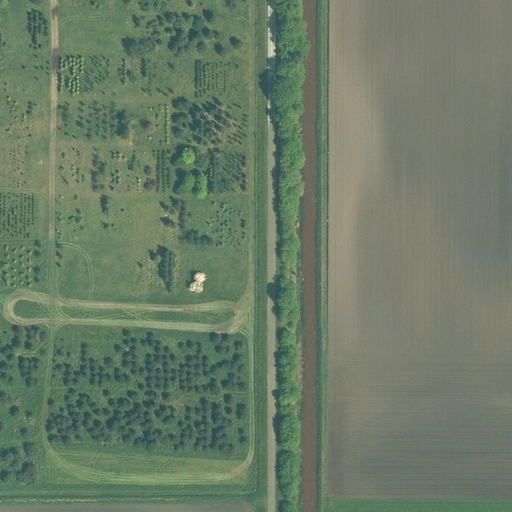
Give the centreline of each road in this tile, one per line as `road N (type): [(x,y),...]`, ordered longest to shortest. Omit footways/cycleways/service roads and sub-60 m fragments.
road 1 (track): [(322,0),(323,511)]
road 2 (tertiary): [(269,511),(270,0)]
